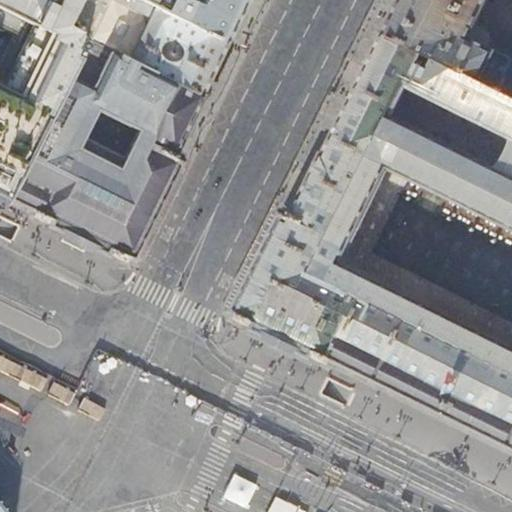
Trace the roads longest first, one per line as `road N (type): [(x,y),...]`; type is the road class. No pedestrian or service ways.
road 1 (primary): [(147,354),(323,0)]
road 2 (residential): [(469,511),(147,354)]
road 3 (tertiary): [(289,511),(108,420)]
road 4 (residential): [(147,354),(0,279)]
road 5 (primary): [(108,420),(29,511)]
